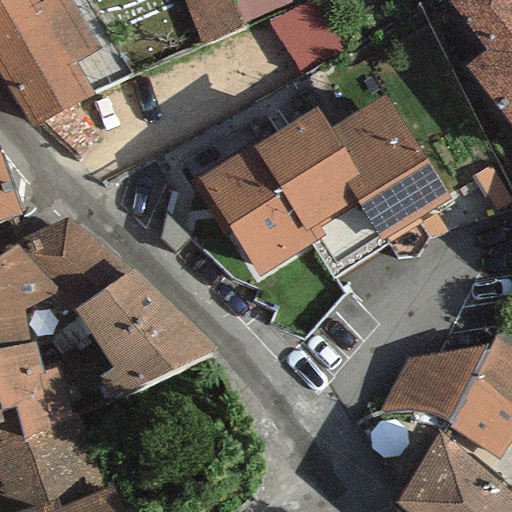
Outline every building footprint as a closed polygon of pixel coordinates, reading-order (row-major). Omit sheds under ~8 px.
[(27,0),(0,0),(0,77),(40,143),(89,111),(74,88),(106,69),(80,9),(42,26),(27,0)] [(185,0),(202,41),(242,25),(241,21),(233,0),(185,0)] [(289,0),(233,0),(241,21),(290,2),(289,0)] [(314,0),(311,0),(271,21),(297,72),(340,50),(314,0)] [(511,23),(494,0),(482,0),(444,30),(481,78),(459,95),(511,164),(511,23)] [(313,134),(192,202),(247,300),(317,261),(334,291),(444,230),(380,117),(322,150),(313,134)] [(0,152),(0,220),(21,215),(0,152)] [(65,218),(16,243),(58,292),(65,301),(119,268),(65,218)] [(16,243),(0,254),(0,347),(31,341),(20,310),(58,292),(16,243)] [(131,273),(73,310),(113,368),(94,380),(110,405),(215,354),(131,273)] [(511,321),(491,354),(511,361),(511,321)] [(31,341),(0,347),(0,390),(4,421),(71,409),(62,367),(38,371),(31,341)] [(481,350),(398,361),(380,413),(436,427),(481,350)] [(511,361),(491,354),(433,460),(478,497),(511,444),(511,361)] [(4,421),(0,422),(0,511),(21,511),(104,485),(71,409),(4,421)] [(433,460),(396,511),(495,511),(478,497),(433,460)] [(104,485),(58,501),(62,511),(129,511),(119,480),(104,485)] [(22,511),(62,511),(58,501),(22,511)]
